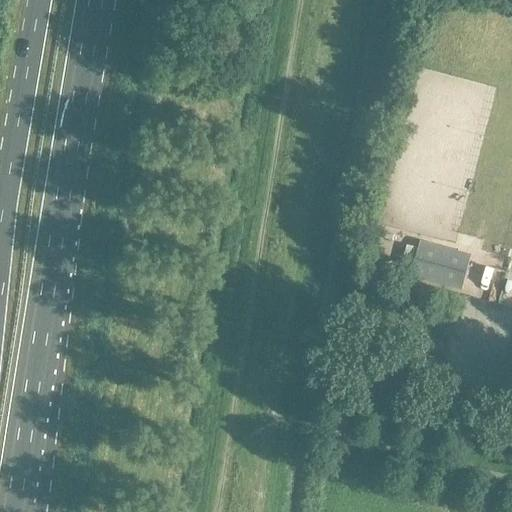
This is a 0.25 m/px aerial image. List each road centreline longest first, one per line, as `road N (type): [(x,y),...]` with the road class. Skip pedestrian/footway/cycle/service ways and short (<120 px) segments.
road 1 (trunk): [(17,511),(104,0)]
road 2 (trunk): [(37,0),(0,215)]
